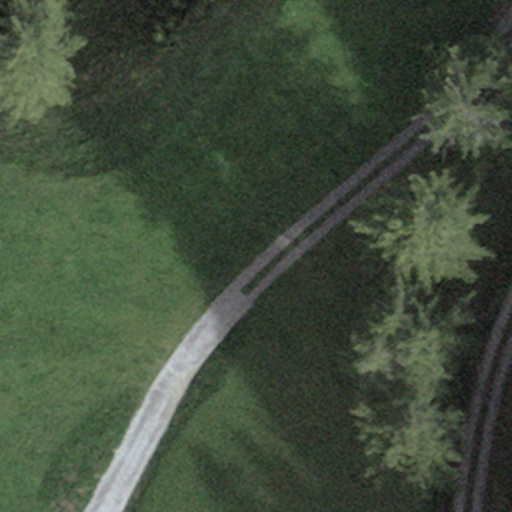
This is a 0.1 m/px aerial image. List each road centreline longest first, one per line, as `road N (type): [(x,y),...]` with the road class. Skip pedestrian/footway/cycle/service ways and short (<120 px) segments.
road 1 (track): [(511,23),(469,82),(214,321),(97,511)]
road 2 (track): [(467,511),(476,437),(511,322)]
